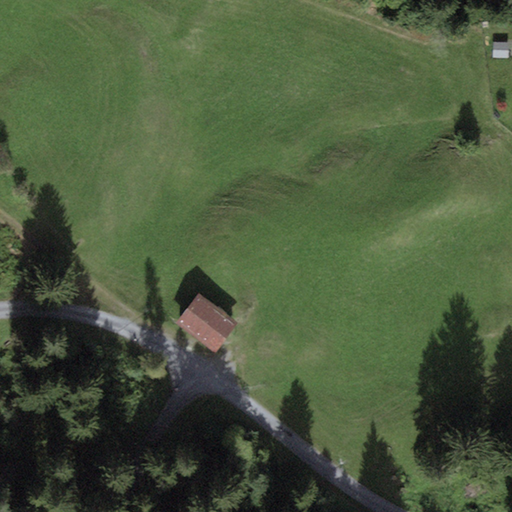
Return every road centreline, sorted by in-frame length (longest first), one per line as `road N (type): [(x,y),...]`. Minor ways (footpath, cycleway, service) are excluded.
road 1 (primary): [(248,511),(291,0)]
road 2 (track): [(0,310),(85,314),(129,331),(256,416),(371,511)]
road 3 (track): [(189,372),(149,433),(123,511)]
